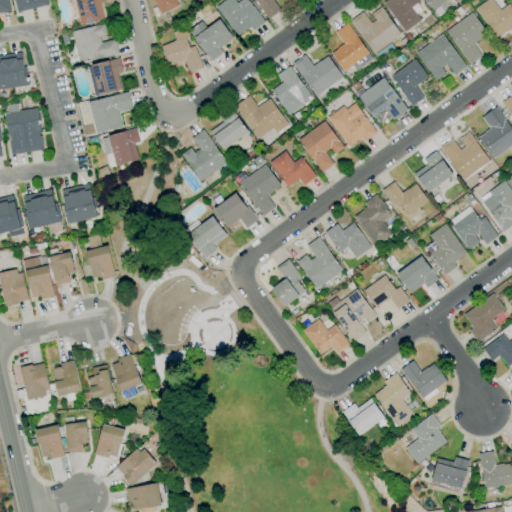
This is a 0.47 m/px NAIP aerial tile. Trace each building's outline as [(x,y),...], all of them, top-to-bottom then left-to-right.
[(0,0),(7,0),(10,11),(0,13),(0,0)] [(45,0),(47,5),(16,12),(14,0),(45,0)] [(73,0),(104,0),(105,1),(93,4),(97,20),(80,25),(73,0)] [(177,6),(174,0),(152,0),(157,14),(177,6)] [(236,36),(249,27),(251,30),(263,22),(247,0),(239,0),(235,3),(233,0),(224,0),(215,6),(236,36)] [(253,0),(267,19),(279,10),(271,0),(253,0)] [(403,32),(419,21),(410,7),(418,1),(417,0),(385,0),(383,2),(403,32)] [(446,0),(423,0),(431,11),(446,0)] [(485,0),(474,8),(495,38),(508,28),(511,33),(511,31),(511,9),(508,4),(499,10),(491,0),(485,0)] [(400,35),(380,7),(367,16),(363,10),(349,20),(373,54),(400,35)] [(481,56),(472,42),(485,35),(473,13),(445,29),(466,65),(481,56)] [(222,52),(218,48),(232,37),(217,19),(206,28),(200,21),(188,31),(211,60),(222,52)] [(70,31),(102,23),(105,34),(98,36),(99,42),(113,39),(117,53),(78,63),(70,31)] [(334,32),(342,44),(330,53),(342,71),(367,54),(347,23),(334,32)] [(199,69),(185,28),(172,32),(174,41),(160,46),(167,66),(184,61),(188,73),(199,69)] [(465,66),(441,34),(415,53),(435,81),(447,71),(452,77),(465,66)] [(312,95),(341,79),(327,56),(310,65),(304,55),(293,61),(312,95)] [(88,65),(118,57),(121,71),(116,73),(120,89),(96,95),(97,97),(90,98),(89,95),(93,94),(86,67),(88,66),(88,65)] [(0,59),(12,58),(13,59),(19,58),(22,80),(25,79),(26,86),(0,90),(0,59)] [(415,85),(427,77),(414,59),(390,75),(410,106),(423,98),(415,85)] [(275,74),(280,83),(271,89),(285,114),(310,100),(290,66),(275,74)] [(356,96),(371,117),(384,108),(392,120),(405,110),(383,78),(356,96)] [(87,101),(94,133),(121,127),(117,112),(130,109),(126,92),(87,101)] [(511,93),(501,102),(511,118),(511,93)] [(234,105),(257,139),(271,129),(274,133),(287,124),(268,98),(255,107),(248,96),(234,105)] [(374,132),(355,102),(345,109),(343,106),(327,116),(347,149),(374,132)] [(1,113),(6,113),(4,105),(15,103),(17,111),(34,108),(38,131),(36,131),(37,136),(38,136),(40,150),(9,155),(6,140),(8,140),(7,136),(5,137),(1,113)] [(490,158),(511,145),(511,133),(497,107),(480,116),(488,130),(477,136),(490,158)] [(222,150),(247,132),(230,109),(218,117),(221,122),(208,131),(222,150)] [(297,139),(320,173),(334,163),(330,157),(342,148),(323,121),(297,139)] [(137,160),(133,144),(138,143),(134,128),(107,135),(114,166),(137,160)] [(225,164),(202,129),(188,138),(192,146),(180,153),(198,181),(225,164)] [(488,162),(468,131),(458,138),(463,146),(458,150),(451,139),(439,147),(460,180),(488,162)] [(302,185),(314,177),(300,156),(292,162),(284,151),(268,162),(285,187),(298,178),(302,185)] [(424,192),(451,177),(436,151),(422,158),(426,165),(413,172),(424,192)] [(265,195),(279,186),(265,164),(238,182),(260,216),(274,207),(265,195)] [(414,183),(401,193),(392,181),(381,190),(395,210),(399,208),(408,220),(421,211),(418,207),(426,201),(414,183)] [(511,220),(511,193),(502,181),(478,198),(501,229),(511,220)] [(67,224),(96,218),(89,184),(60,189),(67,224)] [(59,222),(51,189),(21,196),(29,229),(59,222)] [(255,221),(236,192),(212,208),(225,227),(238,219),(244,228),(255,221)] [(0,197),(0,233),(7,231),(8,237),(22,234),(13,194),(0,197)] [(353,216),(373,245),(389,234),(381,222),(390,215),(375,194),(362,203),(365,207),(353,216)] [(448,220),(467,250),(480,241),(483,245),(496,236),(483,216),(478,220),(469,206),(448,220)] [(225,235),(211,216),(186,234),(203,259),(216,249),(212,244),(225,235)] [(336,224),(324,231),(337,253),(347,247),(353,258),(369,249),(353,222),(340,230),(336,224)] [(423,247),(442,275),(455,266),(453,262),(465,254),(444,224),(427,235),(432,241),(423,247)] [(340,270),(318,236),(303,246),(308,253),(295,261),(313,289),(340,270)] [(113,276),(107,245),(84,250),(91,281),(113,276)] [(69,283),(68,274),(73,273),(70,253),(49,256),(53,285),(69,283)] [(29,299),(52,296),(46,256),(23,259),(29,299)] [(422,284),(425,288),(437,280),(420,256),(395,274),(408,293),(422,284)] [(283,279),(269,289),(283,307),(304,291),(297,281),(301,278),(286,259),(274,267),(283,279)] [(0,272),(0,291),(3,305),(26,301),(19,268),(0,272)] [(394,290),(384,275),(362,290),(374,308),(388,298),(395,309),(408,300),(398,287),(394,290)] [(352,342),(367,332),(362,325),(374,317),(355,288),(328,306),(352,342)] [(462,315),(471,328),(467,330),(476,343),(497,328),(490,319),(503,310),(492,294),(462,315)] [(334,324),(324,330),(318,319),(301,329),(317,355),(331,347),(335,353),(348,346),(334,324)] [(502,334),(481,348),(490,361),(498,355),(506,367),(511,362),(511,338),(507,342),(502,334)] [(139,385),(131,355),(109,361),(118,391),(139,385)] [(57,396),(80,391),(72,361),(50,366),(57,396)] [(401,367),(421,402),(436,393),(434,388),(444,382),(433,363),(418,371),(412,361),(401,367)] [(18,368),(25,400),(48,395),(41,362),(18,368)] [(90,398),(111,394),(106,365),(91,367),(92,376),(86,377),(90,398)] [(381,381),(384,386),(372,394),(393,424),(409,412),(400,399),(409,393),(395,372),(381,381)] [(340,412),(356,436),(383,419),(373,403),(360,411),(355,402),(340,412)] [(416,464),(447,440),(428,415),(410,429),(416,438),(404,448),(416,464)] [(67,453),(82,452),(80,442),(87,442),(84,422),(63,424),(67,453)] [(33,430),(41,460),(63,454),(55,424),(33,430)] [(116,459),(123,430),(101,424),(93,453),(116,459)] [(129,485),(155,465),(140,446),(114,467),(129,485)] [(478,453),(482,488),(511,485),(509,463),(493,465),(492,451),(478,453)] [(435,458),(431,482),(461,487),(466,459),(453,457),(452,461),(435,458)] [(131,502),(132,509),(160,506),(157,484),(124,488),(126,502),(131,502)]
